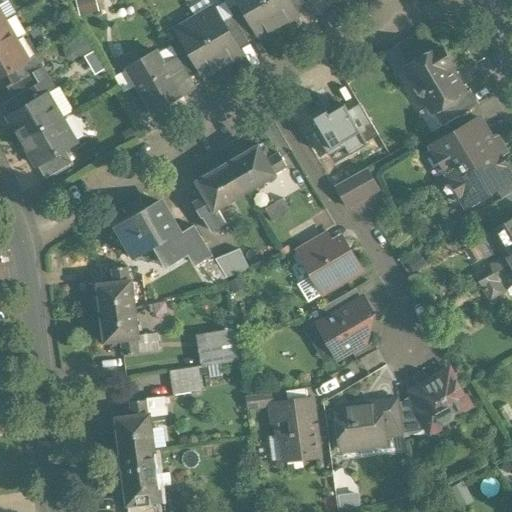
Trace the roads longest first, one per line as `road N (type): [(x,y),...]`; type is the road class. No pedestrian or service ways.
road 1 (residential): [(264,94),(339,217),(364,222),(439,351)]
road 2 (residential): [(23,244),(133,185),(150,157),(264,94)]
road 3 (residential): [(23,244),(59,511)]
road 4 (residential): [(264,94),(424,3)]
